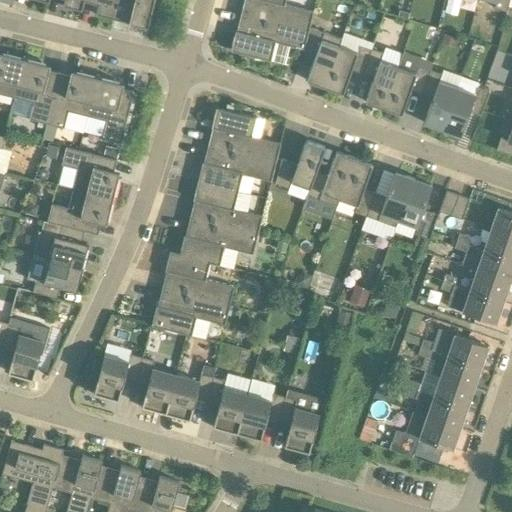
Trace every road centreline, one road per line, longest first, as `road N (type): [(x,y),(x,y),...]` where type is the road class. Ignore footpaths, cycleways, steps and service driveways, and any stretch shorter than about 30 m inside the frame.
road 1 (residential): [(50,413),(141,217),(185,70)]
road 2 (residential): [(511,185),(185,70)]
road 3 (residential): [(243,468),(50,413)]
road 4 (residential): [(185,70),(0,24)]
road 5 (residential): [(400,511),(243,468)]
road 6 (residential): [(466,511),(508,397)]
